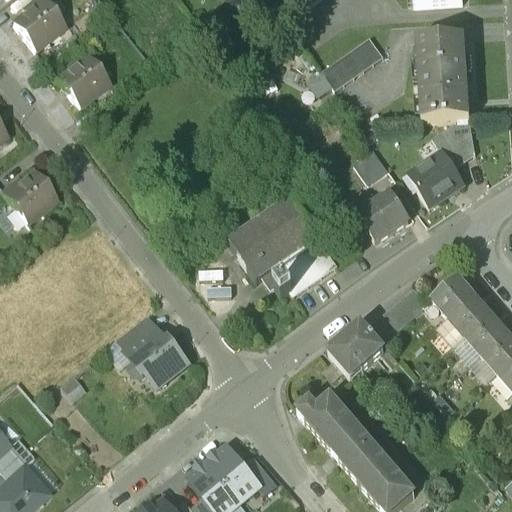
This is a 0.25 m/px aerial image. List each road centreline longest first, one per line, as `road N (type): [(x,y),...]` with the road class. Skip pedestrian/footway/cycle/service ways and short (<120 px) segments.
road 1 (residential): [(0,86),(239,401)]
road 2 (residential): [(239,401),(458,233)]
road 3 (residential): [(99,511),(239,401)]
road 4 (residential): [(239,401),(325,511)]
